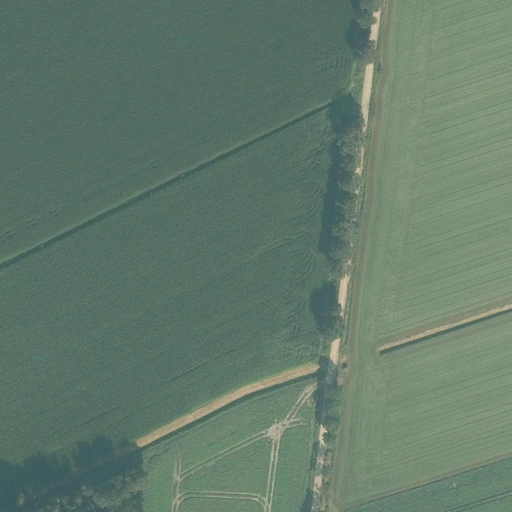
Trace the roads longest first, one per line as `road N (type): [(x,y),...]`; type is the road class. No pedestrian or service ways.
road 1 (track): [(376,0),(330,377)]
road 2 (track): [(330,377),(314,511)]
